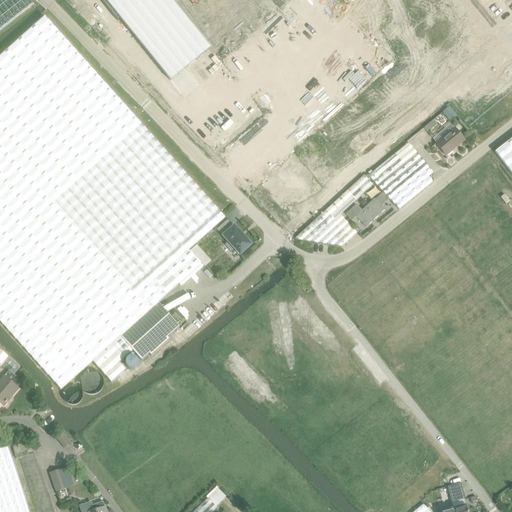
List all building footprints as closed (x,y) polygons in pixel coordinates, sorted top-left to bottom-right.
[(27,0),(0,0),(0,30),(32,5),(27,0)] [(100,0),(117,20),(119,18),(170,81),(210,48),(171,0),(100,0)] [(0,56),(0,321),(52,379),(62,390),(80,374),(93,362),(120,337),(158,303),(179,285),(180,286),(203,266),(188,251),(225,218),(51,23),(45,17),(0,56)] [(449,107),(442,113),(449,121),(456,116),(449,107)] [(433,121),(424,129),(428,133),(437,125),(433,121)] [(445,155),(464,139),(454,127),(435,143),(445,155)] [(511,139),(496,153),(511,173),(511,139)] [(432,172),(409,144),(369,176),(398,208),(432,181),(428,176),(432,172)] [(372,184),(364,176),(297,239),(341,246),(356,232),(339,214),(372,184)] [(382,193),(375,200),(381,206),(388,200),(382,193)] [(504,195),(500,197),(505,204),(509,201),(504,195)] [(365,227),(384,209),(381,206),(375,200),(374,198),(362,209),(356,203),(345,214),(351,221),(356,216),(365,227)] [(217,231),(229,243),(226,246),(232,252),(235,250),(239,255),(251,245),(234,226),(233,227),(227,221),(217,231)] [(158,303),(120,337),(133,351),(142,361),(150,354),(152,356),(170,340),(168,338),(179,327),(180,327),(158,303)] [(120,337),(93,362),(114,385),(128,372),(119,363),(133,351),(120,337)] [(0,377),(7,368),(15,374),(21,365),(9,356),(0,367),(0,369),(2,372),(0,374),(0,377)] [(132,358),(134,362),(128,364),(130,368),(138,364),(135,356),(132,358)] [(0,380),(0,409),(3,406),(12,395),(13,396),(18,389),(16,387),(21,381),(14,375),(9,372),(9,371),(4,377),(3,377),(0,380)] [(104,386),(104,383),(103,380),(102,378),(100,376),(98,374),(95,373),(93,372),(91,371),(88,372),(85,372),(82,374),(80,375),(78,377),(76,380),(76,382),(75,385),(75,388),(76,391),(78,394),(80,396),(81,398),(84,399),(87,400),(90,400),(93,400),(95,400),(97,398),(100,396),(102,394),(103,391),(104,389),(104,386)] [(60,435),(56,438),(64,449),(71,444),(63,433),(60,435)] [(35,511),(53,511),(34,453),(29,455),(25,443),(12,448),(16,460),(18,459),(35,511)] [(0,511),(28,511),(23,496),(7,448),(0,449),(0,511)] [(57,492),(69,488),(63,470),(51,474),(57,492)] [(460,483),(446,487),(449,496),(451,504),(463,500),(465,500),(464,496),(460,483)] [(218,489),(208,499),(215,506),(225,496),(218,489)] [(207,499),(193,511),(212,511),(217,508),(207,499)] [(463,500),(451,504),(453,509),(453,511),(466,511),(465,505),(463,500)] [(91,502),(79,506),(80,511),(105,511),(105,508),(102,501),(92,504),(91,502)]
